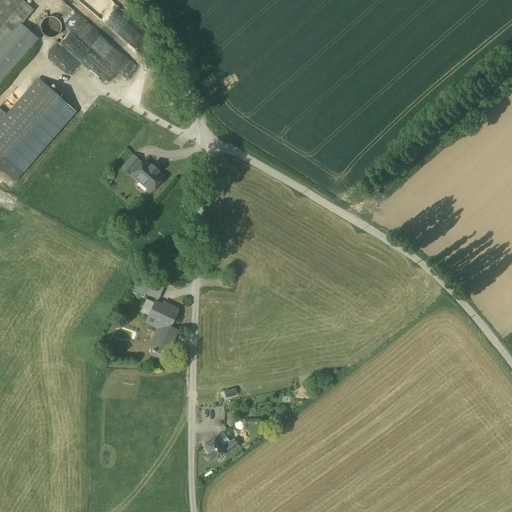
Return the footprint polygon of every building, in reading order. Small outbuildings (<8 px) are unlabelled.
[(0,0),(0,27),(3,23),(23,0),(0,0)] [(97,54),(108,40),(69,9),(60,20),(72,29),(50,56),(84,82),(92,72),(110,87),(121,73),(97,54)] [(3,23),(0,27),(0,48),(14,32),(3,23)] [(0,79),(14,64),(35,39),(20,26),(14,32),(0,48),(0,79)] [(131,26),(121,37),(135,49),(145,38),(131,26)] [(7,115),(0,123),(0,153),(23,172),(75,112),(38,80),(7,115)] [(133,156),(123,168),(129,174),(140,162),(133,156)] [(145,162),(133,175),(151,191),(163,178),(157,173),(158,172),(151,166),(150,167),(145,162)] [(130,291),(143,297),(145,294),(157,299),(162,288),(150,283),(148,288),(133,282),(130,291)] [(414,296),(203,288),(199,404),(295,408),(296,391),(321,392),(322,371),(347,372),(348,363),(361,364),(361,355),(372,355),(372,347),(380,346),(381,322),(405,322),(406,310),(413,311),(414,296)] [(179,311),(153,299),(143,322),(157,328),(147,349),(169,359),(182,330),(173,326),(179,311)] [(183,511),(184,363),(94,363),(93,511),(183,511)] [(223,448),(216,439),(204,448),(209,454),(206,457),(209,461),(212,459),(214,461),(223,454),(224,456),(238,446),(234,440),(223,448)]
